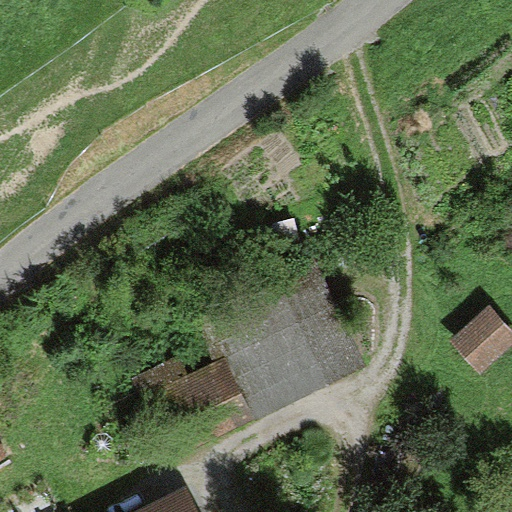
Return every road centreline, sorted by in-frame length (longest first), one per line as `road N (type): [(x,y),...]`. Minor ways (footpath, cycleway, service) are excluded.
road 1 (unknown): [(320,42),(385,152),(389,184),(394,356),(359,511)]
road 2 (unclassified): [(0,277),(368,0)]
